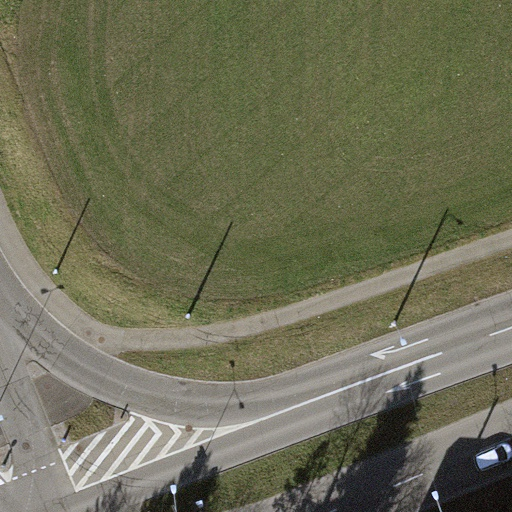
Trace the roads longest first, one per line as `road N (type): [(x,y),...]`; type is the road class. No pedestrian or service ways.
road 1 (unclassified): [(456,396),(176,401),(118,386),(71,359),(0,287)]
road 2 (secondary): [(146,511),(456,396)]
road 3 (unclassified): [(25,511),(37,470),(0,354)]
